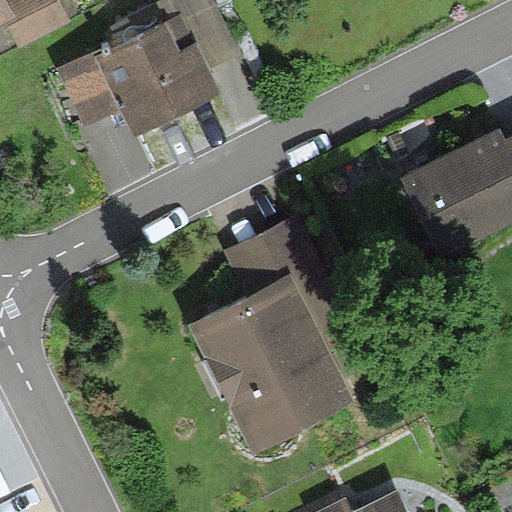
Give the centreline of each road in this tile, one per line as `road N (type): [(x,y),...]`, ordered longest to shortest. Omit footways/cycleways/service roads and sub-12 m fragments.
road 1 (residential): [(511,24),(0,285)]
road 2 (residential): [(0,320),(91,511)]
